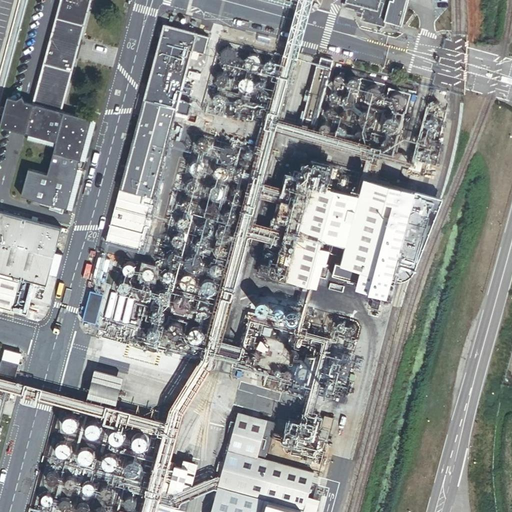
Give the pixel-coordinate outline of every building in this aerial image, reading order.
[(83,160),(93,120),(61,112),(90,0),(63,0),(28,134),(59,142),(50,174),(30,169),(23,197),(70,209),(80,169),(79,168),(81,160),(83,160)] [(404,27),(410,0),(348,0),(346,8),(364,12),(362,21),(385,27),(386,22),(404,27)] [(210,37),(164,25),(108,244),(140,251),(175,111),(189,115),(192,104),(180,101),(182,93),(191,96),(193,90),(197,91),(203,70),(189,67),(191,59),(199,61),(202,52),(206,53),(210,37)] [(266,48),(268,39),(259,37),(257,46),(266,48)] [(237,58),(237,56),(236,54),(236,53),(234,51),(233,50),(231,49),(229,49),(227,49),(226,50),(224,51),(223,53),(222,54),(222,56),(222,58),(222,60),(223,61),(225,63),(226,64),(228,64),(230,64),(232,64),(234,63),(235,62),(236,60),(237,58)] [(262,64),(262,62),(261,60),(260,58),(259,57),(258,56),(256,55),(254,55),(252,55),(250,56),(249,57),(248,59),(247,60),(247,62),(247,64),(247,66),(248,67),(250,69),(251,70),(253,70),(255,70),(257,70),(258,69),(260,67),(261,66),(262,64)] [(314,137),(334,61),(322,58),(320,65),(317,67),(300,134),(314,137)] [(275,69),(276,68),(276,66),(275,64),(274,63),(272,62),(270,62),(268,62),(267,63),(266,65),(265,67),(266,68),(267,70),(268,71),(270,72),(272,72),(274,71),(275,69)] [(230,82),(231,80),(230,78),(229,76),(228,75),(227,74),(225,73),(223,73),(221,73),(219,74),(218,75),(217,76),(216,78),(216,80),(216,82),(216,84),(217,85),(219,87),(220,87),(222,88),(224,88),(226,87),(228,86),(229,85),(230,84),(230,82)] [(346,85),(347,83),(347,81),(346,79),(345,78),(343,77),(341,77),(340,77),(338,79),(337,80),(337,82),(337,84),(338,85),(339,87),(341,87),(343,87),(345,86),(346,85)] [(359,87),(360,85),(360,84),(360,81),(359,80),(358,80),(355,79),(353,80),(352,80),(351,81),(350,84),(350,85),(351,87),(352,88),(355,89),(356,89),(358,88),(359,87)] [(255,88),(255,86),(255,85),(254,83),(253,82),(252,80),(250,80),(248,80),(246,80),(244,80),(243,82),(242,83),(241,85),(240,86),(240,88),(241,90),(242,92),(243,93),(245,94),(247,95),(249,95),(251,94),(252,93),(254,92),(255,90),(255,88)] [(382,96),(382,94),(382,92),(381,91),(380,89),(378,88),(376,87),(374,87),(373,87),(371,88),(369,89),(368,90),(367,92),(367,94),(367,96),(368,98),(369,99),(370,101),(371,102),(374,102),(375,102),(377,102),(379,101),(380,99),(381,98),(382,96)] [(440,116),(446,91),(435,88),(428,113),(440,116)] [(407,102),(407,100),(407,98),(406,96),(405,95),(403,94),(402,93),(400,93),(398,93),(396,94),(394,95),(393,97),(392,98),(392,100),(392,102),(393,104),(394,105),(395,107),(397,108),(399,108),(400,108),(402,108),(404,107),(405,105),(406,104),(407,102)] [(225,102),(225,100),(225,99),(224,97),(223,96),(221,94),(220,94),(219,94),(216,96),(215,98),(215,99),(215,100),(216,103),(218,104),(219,104),(222,104),(223,103),(225,102)] [(353,104),(354,102),(354,101),(354,99),(353,97),(351,96),(349,96),(348,96),(346,97),(345,98),(344,101),(345,103),(345,104),(346,105),(347,106),(349,106),(351,106),(352,105),(353,104)] [(245,109),(246,107),(246,106),(246,104),(244,102),(242,101),(241,101),(238,101),(237,102),(236,104),(236,106),(236,107),(237,109),(239,111),(240,111),(242,111),(244,110),(245,109)] [(376,120),(377,118),(376,116),(375,114),(374,113),(373,112),(371,111),(369,111),(367,111),(366,112),(364,113),(363,114),(362,116),(362,118),(362,120),(362,122),(363,123),(365,124),(366,125),(368,126),(370,126),(372,125),(373,125),(375,123),(376,122),(376,120)] [(349,118),(349,117),(349,116),(347,114),(347,113),(344,113),(343,113),(342,113),(341,115),(340,116),(340,118),(341,119),(342,121),(344,121),(345,121),(347,121),(348,120),(349,118)] [(400,127),(400,125),(400,123),(399,121),(398,120),(397,119),(395,118),(393,118),(391,118),(389,118),(388,120),(387,121),(386,123),(385,124),(386,126),(386,128),(387,130),(388,131),(390,132),(392,133),(394,133),(396,132),(397,131),(399,130),(400,128),(400,127)] [(438,126),(438,125),(438,124),(438,122),(438,121),(437,120),(435,119),(434,119),(433,119),(431,119),(430,119),(429,120),(428,121),(428,122),(428,124),(428,125),(428,126),(429,127),(430,128),(431,129),(432,129),(433,129),(435,129),(436,128),(437,127),(438,126)] [(331,131),(331,130),(331,129),(330,127),(330,126),(327,124),(326,124),(324,125),(322,126),(321,128),(321,129),(321,130),(322,133),(323,133),(325,134),(327,134),(329,133),(331,131)] [(348,134),(348,133),(348,132),(348,130),(347,128),(344,127),(343,127),(342,127),(340,128),(338,131),(338,132),(338,133),(339,135),(341,137),(343,137),(345,137),(346,136),(348,134)] [(434,141),(434,139),(433,138),(432,137),(431,136),(430,136),(429,135),(427,136),(426,136),(425,137),(424,138),(423,139),(423,141),(423,142),(424,143),(424,144),(425,145),(427,146),(428,146),(429,146),(431,146),(432,145),(433,144),(433,143),(434,142),(434,141)] [(208,148),(208,146),(208,144),(208,143),(207,141),(205,140),(204,140),(202,140),(200,141),(199,142),(198,144),(198,146),(199,148),(200,149),(202,150),(203,150),(205,150),(207,149),(208,148)] [(395,146),(395,145),(395,143),(394,142),(394,141),(392,140),(391,140),(390,140),(388,140),(387,140),(386,141),(385,142),(384,144),(384,145),(384,146),(384,148),(385,149),(386,150),(387,151),(389,151),(390,151),(392,151),(393,150),(394,149),(395,148),(395,146)] [(235,156),(235,155),(236,153),(235,152),(235,151),(234,149),(232,148),(231,148),(229,148),(228,148),(226,148),(225,149),(224,150),(223,152),(223,153),(223,155),(224,156),(225,158),(226,159),(227,159),(228,160),(230,160),(232,160),(233,159),(234,158),(235,156)] [(430,156),(430,155),(429,154),(428,152),(427,152),(426,151),(425,151),(423,151),(422,152),(421,152),(420,153),(419,155),(419,156),(419,158),(420,159),(420,160),(421,161),(422,162),(424,162),(425,162),(427,162),(428,161),(429,160),(430,159),(430,157),(430,156)] [(422,172),(424,162),(422,162),(413,159),(411,170),(422,172)] [(202,170),(203,168),(203,166),(202,165),(201,163),(199,162),(197,162),(195,163),(194,164),(193,166),(192,167),(193,169),(194,171),(195,172),(197,173),(199,172),(201,172),(202,170)] [(227,177),(228,176),(228,174),(228,173),(228,172),(228,170),(227,169),(226,168),(224,168),(223,168),(222,168),(220,168),(219,169),(218,170),(218,171),(217,173),(218,174),(218,176),(219,177),(220,178),(221,178),(222,179),(224,179),(225,178),(226,178),(227,177)] [(414,274),(443,199),(437,197),(366,178),(361,195),(300,181),(293,203),(281,201),(277,219),(288,222),(276,276),(318,285),(323,264),(327,264),(330,250),(322,248),(324,239),(347,244),(342,265),(362,271),(358,288),(389,295),(394,279),(403,280),(406,280),(411,276),(414,274)] [(198,189),(199,187),(199,186),(199,184),(198,182),(196,181),(194,181),(193,181),(191,182),(189,185),(189,186),(190,188),(190,189),(191,190),(194,191),(196,191),(197,190),(198,189)] [(225,192),(224,191),(224,189),(223,188),(222,187),(220,187),(219,186),(217,187),(216,187),(215,188),(214,189),(213,191),(213,192),(213,193),(213,195),(214,196),(215,197),(216,198),(218,198),(219,198),(221,198),(222,197),(223,196),(224,195),(225,194),(225,192)] [(193,208),(193,206),(193,205),(193,204),(192,202),(189,201),(188,200),(187,201),(185,202),(183,204),(183,205),(183,208),(184,209),(185,210),(187,211),(189,211),(191,210),(193,208)] [(217,216),(218,215),(218,213),(218,212),(218,211),(217,209),(216,208),(215,207),(214,207),(213,207),(211,207),(210,207),(209,208),(208,209),(207,211),(207,212),(207,213),(208,215),(208,216),(209,217),(211,217),(212,218),(213,218),(215,217),(216,217),(217,216)] [(48,285),(63,228),(0,211),(0,307),(29,315),(38,282),(48,285)] [(235,221),(236,219),(236,217),(235,215),(234,214),(233,213),(231,212),(228,213),(227,214),(226,216),(226,217),(226,220),(227,221),(229,222),(230,223),(231,223),(234,222),(235,221)] [(248,235),(253,214),(243,212),(238,232),(248,235)] [(189,225),(189,224),(189,222),(189,221),(188,219),(186,218),(184,218),(183,218),(181,219),(179,221),(179,222),(179,224),(180,226),(182,227),(183,228),(186,227),(187,227),(189,225)] [(211,232),(212,230),(212,228),(211,227),(210,225),(209,224),(207,224),(205,224),(204,225),(203,227),(202,228),(202,230),(202,232),(204,233),(205,234),(207,234),(209,234),(210,233),(211,232)] [(230,237),(230,235),(230,233),(230,232),(228,230),(227,229),(225,229),(223,230),(222,231),(221,233),(220,234),(221,236),(222,238),(223,239),(225,240),(227,239),(228,239),(230,237)] [(182,244),(183,241),(184,240),(183,238),(182,237),(180,235),(178,235),(176,236),(175,237),(174,238),(173,240),(173,241),(175,244),(176,245),(178,245),(179,245),(181,245),(182,244)] [(207,250),(208,248),(208,246),(207,245),(206,243),(204,242),(202,242),(200,243),(199,244),(198,245),(197,247),(198,249),(199,251),(200,252),(202,252),(204,252),(206,251),(207,250)] [(226,253),(227,252),(227,250),(226,248),(225,247),(223,246),(222,245),(220,246),(218,247),(217,249),(217,250),(217,252),(218,254),(219,255),(221,256),(223,255),(225,255),(226,253)] [(178,261),(179,259),(180,257),(179,255),(178,254),(176,253),(175,252),(173,253),(171,254),(170,256),(169,257),(169,258),(170,261),(171,262),(174,263),(175,263),(178,262),(178,261)] [(203,264),(203,262),(203,261),(202,259),(201,258),(199,256),(197,256),(196,256),(194,256),(192,256),(190,258),(189,259),(188,261),(188,263),(188,264),(189,266),(190,268),(191,269),(193,270),(195,271),(196,271),(198,270),(200,269),(201,268),(202,266),(203,264)] [(134,272),(135,270),(135,269),(134,267),(133,266),(131,265),(130,264),(128,265),(126,266),(125,268),(125,269),(125,272),(126,273),(127,274),(129,275),(132,274),(133,274),(134,272)] [(221,271),(221,270),(222,268),(221,266),(220,265),(219,264),(216,264),(214,264),(213,265),(212,266),(211,268),(211,270),(213,272),(215,274),(216,274),(218,274),(220,273),(221,271)] [(155,276),(155,275),(156,274),(155,272),(155,271),(154,270),(152,269),(150,269),(149,269),(147,270),(146,271),(145,274),(145,275),(146,277),(147,278),(150,279),(151,279),(153,278),(155,276)] [(174,280),(175,279),(175,278),(174,275),(173,274),(171,273),(170,273),(168,273),(166,274),(165,276),(164,278),(165,280),(166,281),(168,283),(169,283),(170,283),(172,282),(174,280)] [(196,284),(197,282),(196,281),(195,279),(194,277),(193,276),(191,275),(189,275),(187,275),(185,276),(184,277),(183,279),(182,280),(181,282),(182,284),(182,286),(183,288),(184,289),(186,290),(188,290),(190,290),(192,290),(193,289),(195,288),(196,286),(196,284)] [(217,291),(217,289),(217,287),(216,285),(215,283),(213,282),(211,282),(209,281),(207,282),(206,282),(204,283),(203,285),(202,287),(202,289),(202,291),(203,292),(203,294),(205,295),(207,296),(208,296),(210,297),(212,296),(214,295),(215,294),(216,292),(217,291)] [(130,289),(130,288),(130,287),(130,284),(129,283),(128,282),(125,282),(123,282),(122,283),(121,284),(120,287),(121,289),(121,290),(122,291),(125,292),(127,292),(128,291),(130,289)] [(149,295),(149,293),(149,291),(149,289),(147,288),(146,287),(144,287),(142,287),(141,289),(140,290),(139,292),(139,294),(140,295),(142,297),(144,297),(145,297),(147,296),(149,295)] [(48,307),(51,295),(39,292),(36,304),(48,307)] [(169,300),(169,299),(169,297),(169,296),(168,294),(167,293),(164,293),(162,293),(161,294),(159,296),(159,297),(160,300),(160,301),(161,302),(164,303),(165,303),(167,302),(169,300)] [(190,308),(190,306),(190,304),(189,302),(188,301),(186,300),(184,299),(182,299),(181,299),(179,300),(177,301),(176,302),(175,304),(175,306),(175,308),(176,310),(176,311),(178,313),(179,313),(181,314),(183,314),(185,314),(187,313),(188,311),(189,310),(190,308)] [(210,315),(210,313),(210,311),(210,310),(208,308),(207,307),(205,307),(203,308),(201,309),(200,310),(200,312),(200,314),(201,316),(203,317),(205,317),(207,317),(208,317),(210,315)] [(163,320),(164,318),(164,316),(163,314),(162,313),(161,312),(159,312),(157,312),(156,313),(154,314),(154,316),(154,318),(154,319),(156,321),(157,322),(159,322),(161,322),(162,321),(163,320)] [(183,332),(183,331),(183,329),(182,327),(181,326),(179,324),(178,324),(176,323),(174,324),(172,324),(171,326),(169,327),(169,329),(168,331),(168,332),(169,334),(170,336),(171,337),(173,338),(175,338),(177,338),(179,338),(180,337),(182,336),(183,334),(183,332)] [(205,338),(205,336),(205,335),(204,333),(203,331),(201,330),(199,330),(197,329),(195,330),(194,330),(192,331),(191,333),(190,334),(190,336),(190,338),(190,340),(192,342),(193,343),(194,344),(196,344),(198,344),(200,344),(202,343),(203,342),(204,340),(205,338)] [(158,339),(159,338),(159,336),(158,334),(157,333),(155,332),(153,332),(151,332),(150,333),(149,335),(149,337),(149,338),(150,340),(151,341),(153,342),(155,342),(157,341),(158,339)] [(0,373),(0,398),(11,402),(21,364),(15,363),(18,353),(6,350),(0,373)] [(118,405),(125,378),(97,370),(90,398),(118,405)] [(308,496),(315,471),(267,459),(276,425),(239,415),(214,511),(304,511),(307,501),(308,496)] [(78,426),(78,425),(79,423),(78,421),(77,419),(76,418),(75,417),(73,416),(71,416),(69,416),(68,417),(66,418),(65,419),(64,421),(64,423),(64,425),(64,426),(65,428),(67,429),(68,430),(70,431),(72,431),(74,430),(76,429),(77,428),(78,426)] [(327,451),(335,418),(326,416),(318,449),(327,451)] [(101,433),(102,431),(102,429),(101,427),(101,426),(99,424),(98,423),(96,422),(94,422),(92,422),(91,423),(89,424),(88,426),(87,427),(87,429),(87,431),(87,433),(89,434),(90,436),(92,437),(93,437),(95,437),(97,437),(99,436),(100,434),(101,433)] [(125,439),(125,438),(125,436),(125,434),(124,432),(123,431),(122,430),(120,429),(118,429),(116,429),(114,430),(113,431),(112,432),(111,434),(111,435),(111,437),(111,439),(112,441),(114,442),(115,443),(117,443),(119,443),(121,443),(122,442),(124,441),(125,439)] [(147,446),(148,445),(148,443),(148,441),(147,439),(146,438),(144,437),(142,436),(141,436),(139,436),(137,437),(135,438),(134,439),(133,441),(133,443),(133,445),(134,447),(135,448),(136,449),(138,450),(140,451),(141,451),(143,450),(145,449),(146,448),(147,446)] [(71,453),(72,451),(72,450),(72,447),(71,446),(70,444),(68,443),(66,442),(64,442),(62,442),(61,443),(59,444),(57,446),(57,447),(56,449),(56,451),(57,453),(58,455),(60,456),(61,457),(63,458),(65,458),(67,457),(69,456),(70,455),(71,453)] [(93,460),(94,458),(94,457),(94,455),(93,453),(92,451),(90,450),(89,450),(87,449),(85,450),(83,450),(82,451),(81,453),(80,455),(79,457),(79,458),(80,460),(81,462),(82,463),(84,464),(86,464),(88,464),(89,464),(91,463),(92,462),(93,460)] [(117,466),(117,464),(117,462),(117,460),(116,459),(115,457),(114,456),(112,456),(110,455),(108,456),(106,456),(105,457),(104,459),(103,460),(102,462),(103,464),(103,466),(104,467),(105,469),(107,470),(109,470),(111,470),(113,470),(114,469),(116,468),(117,466)] [(193,489),(200,463),(195,462),(185,460),(184,467),(176,465),(177,462),(175,462),(172,461),(164,494),(166,495),(180,498),(181,493),(184,493),(185,487),(188,488),(193,489)] [(141,473),(142,471),(142,469),(141,467),(141,466),(139,464),(138,463),(136,462),(134,462),(133,462),(131,463),(129,464),(128,466),(127,467),(127,469),(127,471),(128,472),(129,474),(130,476),(132,476),(133,477),(135,477),(137,476),(139,476),(140,474),(141,473)] [(57,481),(57,479),(57,477),(57,475),(55,474),(54,473),(52,473),(50,474),(48,475),(47,476),(47,478),(47,480),(48,482),(50,483),(52,483),(54,483),(55,482),(57,481)] [(75,487),(76,485),(76,483),(76,481),(74,480),(73,479),(71,479),(69,479),(67,480),(66,482),(66,484),(66,485),(67,487),(69,488),(70,489),(72,489),(74,488),(75,487)] [(93,491),(93,489),(93,487),(93,485),(92,484),(90,483),(88,483),(86,483),(85,484),(84,486),(83,488),(83,490),(84,491),(86,492),(88,493),(90,493),(91,492),(93,491)] [(112,496),(112,495),(112,493),(112,491),(110,490),(109,489),(107,489),(105,489),(104,490),(103,492),(102,494),(102,495),(103,497),(105,498),(107,499),(109,499),(110,498),(112,496)] [(52,504),(53,502),(53,500),(52,499),(51,497),(49,496),(47,496),(46,497),(44,498),(43,500),(43,501),(43,503),(44,505),(46,506),(47,507),(49,506),(51,506),(52,504)] [(320,505),(322,500),(308,496),(307,501),(314,503),(320,505)] [(137,506),(138,505),(138,503),(138,502),(138,501),(138,499),(137,498),(136,498),(134,497),(133,497),(132,497),(130,497),(129,498),(128,499),(128,501),(127,502),(127,503),(128,505),(129,506),(130,507),(131,507),(132,508),(134,508),(135,507),(136,507),(137,506)] [(70,508),(71,507),(71,505),(70,503),(69,502),(68,501),(66,500),(64,501),(63,502),(61,503),(61,505),(61,506),(61,508),(62,509),(64,510),(66,511),(67,510),(69,510),(70,508)] [(187,511),(188,510),(182,509),(164,504),(161,503),(158,511),(187,511)]
